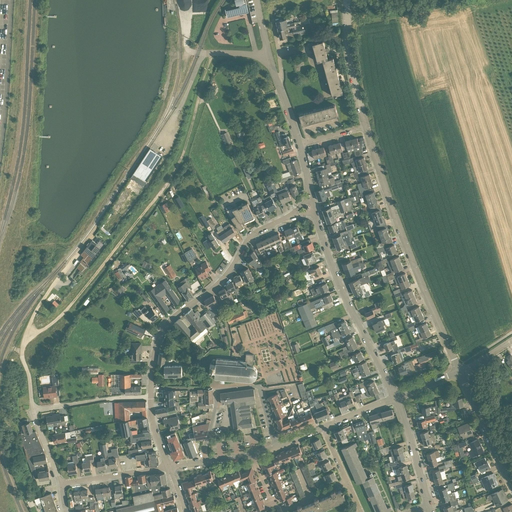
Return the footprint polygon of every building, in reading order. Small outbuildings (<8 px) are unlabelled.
[(235,0),(237,4),(238,4),(239,7),(225,10),(227,17),(249,12),(245,0),(243,0),(244,0),(243,0),(235,0)] [(278,30),(310,22),(314,21),(313,20),(312,20),(312,21),(309,21),(309,19),(293,23),(292,18),(276,22),(278,30)] [(310,32),(308,27),(315,25),(314,21),(310,22),(278,30),(280,38),(282,39),(310,32)] [(317,62),(323,61),(328,59),(326,53),(329,52),(330,51),(329,49),(328,48),(325,49),(323,41),(313,44),(317,62)] [(333,58),(328,59),(323,61),(327,78),(338,75),(336,68),(339,68),(339,66),(339,64),(338,63),(335,64),(333,58)] [(295,71),(300,71),(300,65),(304,65),(304,62),(295,62),(295,71)] [(338,75),(327,78),(332,96),(335,96),(335,97),(337,96),(337,95),(343,94),(341,86),(344,85),(344,84),(344,82),(342,81),(340,82),(338,75)] [(335,105),(316,110),(319,121),(325,119),(327,120),(330,119),(330,118),(338,116),(335,105)] [(312,122),(319,121),(316,110),(299,115),(302,125),(308,124),(309,125),(313,124),(312,122)] [(285,133),(280,135),(279,131),(275,133),(278,141),(280,147),(286,145),(287,148),(292,146),(288,136),(287,137),(285,133)] [(354,150),(354,151),(360,150),(359,146),(357,138),(351,140),(353,148),(354,150)] [(345,141),(347,150),(353,148),(351,140),(345,141)] [(334,144),(337,153),(343,151),(340,143),(334,144)] [(331,154),(337,153),(334,144),(328,146),(331,154)] [(318,149),(320,157),(326,156),(324,147),(318,149)] [(163,157),(150,148),(130,178),(131,179),(139,184),(144,187),(146,182),(163,157)] [(314,159),(320,157),(318,149),(312,151),(312,152),(313,155),(314,159)] [(364,157),(356,160),(357,166),(366,163),(364,157)] [(275,185),(287,180),(294,178),(293,175),(301,172),(296,160),(292,162),(290,158),(283,161),(284,164),(287,164),(291,175),(274,181),(269,170),(266,171),(271,184),(272,186),(275,185)] [(355,172),(353,172),(354,176),(364,173),(363,170),(368,169),(366,163),(357,166),(353,167),(355,172)] [(330,164),(327,164),(324,165),(325,169),(316,171),(318,178),(328,176),(327,173),(332,172),(330,164)] [(248,167),(244,169),(248,179),(252,177),(248,167)] [(371,180),(369,174),(365,175),(364,173),(354,176),(355,179),(359,177),(361,176),(363,182),(371,180)] [(330,186),(333,185),(331,178),(329,178),(328,176),(318,178),(320,185),(328,183),(329,186),(330,186)] [(364,192),(371,189),(370,186),(373,186),(371,180),(363,182),(364,188),(359,190),(360,193),(364,192)] [(326,197),(327,197),(331,196),(329,191),(332,190),(338,188),(337,183),(333,185),(330,186),(329,186),(315,191),(319,201),(322,200),(326,198),(326,197)] [(275,185),(272,186),(273,189),(276,195),(277,199),(280,198),(282,203),(286,201),(282,190),(277,191),(275,185)] [(282,189),(282,190),(286,201),(291,199),(289,195),(292,194),(290,188),(289,186),(285,187),(286,188),(282,189)] [(293,196),(299,193),(296,186),(290,188),(292,194),(293,196)] [(371,189),(364,192),(365,195),(367,201),(376,198),(374,192),(375,192),(374,188),(371,189)] [(276,195),(273,189),(269,191),(271,194),(263,199),(265,202),(265,203),(267,207),(268,207),(270,211),(270,210),(270,211),(273,209),(276,207),(273,201),(274,201),(272,198),(271,197),(276,195)] [(359,201),(359,199),(357,195),(337,202),(338,205),(340,209),(336,210),(336,209),(332,211),(330,207),(322,210),(325,218),(328,217),(328,216),(329,216),(342,211),(342,213),(353,208),(352,204),(359,201)] [(367,201),(370,207),(370,210),(380,206),(379,203),(378,204),(376,198),(367,201)] [(259,208),(255,210),(259,217),(265,214),(262,209),(265,207),(262,201),(258,203),(259,204),(257,205),(259,208)] [(164,213),(170,209),(167,203),(161,206),(164,213)] [(237,207),(237,208),(233,209),(232,208),(231,208),(227,211),(239,230),(240,229),(239,229),(241,228),(242,230),(245,228),(241,222),(244,221),(245,223),(248,222),(247,220),(249,219),(249,221),(252,220),(251,218),(254,217),(248,203),(242,205),(243,206),(238,209),(238,207),(237,207)] [(370,210),(372,213),(374,219),(382,216),(380,210),(381,209),(380,206),(370,210)] [(328,216),(328,217),(325,218),(327,224),(336,220),(335,218),(343,215),(342,213),(342,211),(329,216),(328,216)] [(209,225),(203,215),(199,218),(205,228),(209,225)] [(376,225),(377,228),(380,226),(386,224),(385,221),(384,222),(382,216),(374,219),(376,225)] [(211,227),(215,224),(211,218),(207,220),(209,224),(211,227)] [(341,230),(344,229),(341,221),(328,226),(330,232),(340,229),(341,230)] [(223,228),(230,238),(236,234),(232,227),(232,228),(229,223),(227,225),(223,228)] [(386,224),(380,226),(381,229),(378,230),(380,236),(388,234),(386,228),(388,227),(386,224)] [(298,245),(310,239),(304,242),(301,234),(297,226),(291,229),(294,236),(295,237),(298,245)] [(223,243),(230,238),(223,228),(219,230),(217,232),(219,236),(223,243)] [(285,231),(288,238),(294,236),(291,229),(291,228),(285,231)] [(335,244),(350,238),(347,230),(340,233),(341,235),(333,238),(335,244)] [(207,249),(212,246),(213,249),(214,249),(213,248),(216,247),(219,245),(211,233),(208,235),(210,237),(207,239),(207,240),(203,242),(207,249)] [(276,244),(282,241),(279,233),(273,236),(276,244)] [(381,246),(384,245),(387,244),(393,242),(392,239),(390,240),(388,234),(380,236),(382,242),(380,243),(381,246)] [(271,246),(276,244),(273,236),(267,238),(271,246)] [(265,249),(271,246),(267,238),(262,241),(265,249)] [(351,248),(357,246),(356,243),(352,244),(350,238),(335,244),(337,250),(345,247),(350,245),(351,248)] [(310,239),(298,245),(292,247),(290,248),(291,253),(297,250),(299,254),(314,248),(312,242),(311,243),(310,239)] [(97,246),(98,245),(92,240),(81,254),(84,257),(80,261),(86,265),(92,257),(93,258),(100,249),(95,245),(96,245),(97,246)] [(258,256),(260,259),(263,257),(261,253),(260,251),(265,249),(262,241),(256,243),(258,248),(255,249),(258,256)] [(384,245),(381,246),(377,248),(379,253),(387,250),(389,255),(397,252),(394,245),(385,248),(384,245)] [(262,266),(261,264),(260,261),(254,251),(250,254),(248,258),(248,260),(252,265),(254,264),(257,267),(258,269),(262,266)] [(317,261),(315,257),(313,252),(304,256),(308,265),(317,261)] [(357,258),(357,259),(343,264),(343,265),(343,266),(343,267),(344,267),(345,270),(360,265),(363,263),(361,257),(357,258)] [(398,257),(390,260),(393,266),(401,263),(398,257)] [(209,275),(207,272),(211,270),(210,269),(206,262),(201,265),(202,266),(196,269),(200,277),(201,276),(202,279),(209,275)] [(403,269),(401,263),(393,266),(389,267),(391,272),(386,275),(387,275),(388,278),(390,277),(396,274),(395,272),(403,269)] [(176,275),(170,265),(164,269),(168,275),(169,275),(171,279),(176,275)] [(361,268),(360,265),(345,270),(346,273),(346,274),(346,275),(347,275),(347,276),(355,273),(354,270),(361,268)] [(319,266),(313,269),(311,266),(302,270),(307,282),(303,283),(305,287),(315,283),(312,278),(316,276),(322,274),(319,266)] [(253,278),(248,268),(241,272),(244,278),(246,281),(249,279),(250,280),(253,278)] [(123,276),(119,270),(115,273),(118,279),(123,276)] [(372,273),(370,270),(361,273),(363,277),(349,283),(352,289),(364,284),(366,283),(364,277),(372,273)] [(405,273),(397,276),(397,277),(394,279),(396,284),(399,283),(408,279),(405,273)] [(240,275),(234,278),(237,284),(237,286),(243,283),(244,285),(247,284),(246,281),(244,278),(242,279),(240,275)] [(408,279),(399,283),(402,289),(410,285),(408,279)] [(149,291),(161,308),(164,312),(169,309),(161,297),(167,293),(175,305),(180,301),(177,297),(165,280),(149,291)] [(194,297),(193,296),(184,283),(182,281),(177,284),(179,287),(188,301),(194,297)] [(237,286),(237,284),(234,286),(232,282),(226,285),(228,289),(230,292),(236,289),(237,292),(240,290),(237,286)] [(267,283),(266,284),(265,283),(261,286),(263,290),(270,286),(267,282),(266,282),(267,283)] [(326,283),(315,288),(317,294),(329,290),(326,283)] [(367,291),(364,284),(352,289),(354,295),(362,292),(363,295),(362,295),(363,298),(367,296),(365,292),(367,291)] [(122,285),(112,292),(118,297),(122,295),(121,293),(122,292),(121,292),(124,289),(124,290),(125,289),(122,285)] [(230,299),(233,305),(235,303),(232,297),(230,292),(228,289),(226,291),(225,288),(219,291),(222,298),(225,297),(227,301),(230,299)] [(403,291),(400,292),(394,294),(396,297),(401,295),(403,300),(406,299),(414,296),(412,290),(404,293),(403,291)] [(330,294),(313,301),(316,308),(322,306),(322,305),(326,303),(327,303),(328,303),(329,302),(333,300),(330,294)] [(204,301),(208,308),(210,311),(219,306),(218,303),(213,295),(204,301)] [(414,296),(406,299),(409,305),(417,302),(414,296)] [(381,305),(379,302),(374,304),(376,307),(369,310),(369,311),(365,313),(368,318),(375,315),(373,311),(377,310),(377,311),(381,309),(379,305),(381,305)] [(303,320),(307,329),(317,325),(315,320),(308,303),(298,307),(302,318),(303,320)] [(140,309),(137,311),(136,309),(133,313),(138,318),(141,315),(143,313),(143,312),(148,316),(148,315),(153,320),(156,318),(157,318),(158,317),(158,316),(159,315),(151,307),(148,310),(145,306),(141,310),(140,309)] [(413,316),(422,312),(419,306),(411,310),(408,311),(407,309),(401,311),(403,314),(408,312),(410,317),(413,316)] [(194,313),(191,310),(186,314),(189,318),(194,325),(200,320),(206,329),(216,321),(212,315),(210,310),(201,317),(196,312),(194,313)] [(243,318),(245,317),(248,316),(247,313),(244,313),(244,312),(227,318),(229,323),(243,318)] [(408,328),(414,326),(414,325),(417,324),(416,322),(424,318),(422,312),(413,316),(415,320),(412,321),(412,322),(409,324),(408,322),(406,323),(408,328)] [(196,336),(199,333),(195,328),(189,332),(184,325),(179,319),(175,323),(194,343),(199,338),(196,336)] [(385,328),(383,325),(381,320),(378,322),(378,323),(376,324),(376,323),(374,324),(373,325),(376,332),(385,328)] [(329,325),(333,333),(336,332),(340,330),(348,326),(345,321),(337,325),(335,322),(329,325)] [(143,330),(144,328),(133,323),(131,327),(127,325),(125,330),(141,338),(142,334),(143,335),(145,331),(143,330)] [(418,326),(421,332),(429,329),(426,323),(418,326)] [(340,330),(336,332),(339,337),(350,332),(348,326),(340,330)] [(415,340),(417,343),(422,341),(421,338),(423,338),(431,335),(429,329),(421,332),(418,334),(420,338),(415,340)] [(384,344),(386,350),(392,348),(393,351),(398,349),(395,340),(398,339),(396,335),(389,338),(390,342),(384,344)] [(346,343),(347,345),(342,348),(355,342),(352,336),(341,342),(343,344),(346,343)] [(358,347),(355,342),(342,348),(343,351),(339,353),(341,358),(346,356),(345,353),(358,347)] [(130,363),(137,363),(137,359),(141,359),(141,354),(141,352),(141,343),(132,343),(132,359),(129,359),(130,363)] [(298,344),(292,345),(295,353),(300,351),(298,344)] [(399,350),(400,353),(392,355),(393,358),(392,358),(393,359),(392,359),(393,363),(394,363),(394,364),(401,361),(404,360),(401,352),(405,350),(404,348),(399,350)] [(360,351),(352,355),(353,355),(349,357),(350,359),(353,357),(356,362),(363,358),(362,354),(360,355),(359,352),(360,352),(360,351)] [(257,372),(257,371),(257,370),(256,370),(256,369),(256,368),(255,368),(255,367),(254,367),(253,366),(254,355),(246,354),(245,361),(231,360),(216,359),(216,360),(215,360),(215,359),(214,359),(213,359),(213,360),(212,360),(212,361),(211,363),(210,363),(210,369),(211,369),(211,374),(211,375),(212,376),(213,376),(214,376),(215,376),(215,378),(220,378),(220,381),(220,382),(224,383),(224,381),(224,379),(249,381),(250,381),(251,381),(252,380),(253,380),(254,379),(255,379),(256,378),(256,377),(257,376),(257,375),(257,374),(257,373),(257,372)] [(427,354),(418,358),(419,362),(429,359),(427,354)] [(413,363),(412,360),(404,362),(405,364),(401,365),(402,367),(399,368),(401,374),(403,374),(403,375),(405,376),(407,375),(408,375),(410,375),(411,374),(414,373),(416,371),(413,363)] [(338,367),(336,361),(329,363),(331,370),(338,367)] [(351,370),(353,373),(368,367),(366,361),(358,364),(355,366),(356,368),(351,370)] [(182,376),(182,366),(164,366),(165,376),(182,376)] [(98,367),(82,367),(82,375),(98,374),(98,367)] [(368,367),(353,373),(355,377),(362,374),(363,376),(370,373),(368,367)] [(126,394),(141,394),(141,386),(130,387),(129,378),(142,378),(142,374),(111,375),(111,388),(125,387),(126,394)] [(363,387),(364,389),(365,392),(366,391),(376,387),(374,381),(368,383),(367,380),(359,384),(361,389),(363,387)] [(55,386),(44,387),(45,398),(57,396),(55,386)] [(198,394),(198,395),(198,396),(201,395),(202,403),(198,403),(198,408),(213,408),(212,389),(210,389),(210,387),(207,387),(207,389),(205,389),(205,390),(197,390),(197,391),(198,394)] [(367,395),(368,397),(379,392),(376,387),(366,391),(367,395)] [(245,405),(250,405),(256,404),(254,394),(256,394),(255,389),(220,393),(221,404),(227,403),(241,401),(245,401),(245,405)] [(349,394),(347,395),(344,396),(349,407),(355,405),(352,398),(354,397),(357,402),(354,397),(352,391),(349,392),(349,394)] [(281,399),(279,396),(278,393),(268,398),(269,400),(270,400),(271,403),(281,399)] [(343,410),(349,407),(344,396),(339,398),(337,393),(335,394),(333,394),(336,400),(339,399),(343,410)] [(174,398),(165,398),(165,405),(170,405),(170,406),(175,405),(175,406),(179,406),(179,402),(175,402),(175,401),(174,401),(174,398)] [(321,419),(324,418),(318,404),(316,398),(309,400),(310,407),(315,405),(317,412),(315,413),(318,420),(319,420),(321,420),(321,419)] [(451,401),(451,404),(452,407),(446,408),(447,411),(455,410),(455,407),(463,406),(462,398),(459,399),(458,398),(457,399),(454,400),(451,401)] [(283,404),(282,402),(281,399),(271,403),(272,406),(271,406),(272,409),(283,404)] [(146,410),(146,402),(146,401),(115,402),(116,420),(129,419),(129,411),(146,410)] [(231,407),(232,415),(234,429),(253,426),(250,405),(245,405),(245,401),(241,401),(227,403),(227,405),(229,407),(231,407)] [(321,403),(318,404),(324,418),(326,417),(327,417),(328,417),(329,416),(330,416),(326,408),(324,409),(321,403)] [(283,404),(272,409),(273,411),(274,410),(276,413),(283,410),(281,407),(284,406),(283,404)] [(156,410),(157,416),(165,414),(165,415),(169,414),(181,411),(180,406),(179,406),(175,406),(175,405),(170,406),(170,407),(156,410)] [(437,413),(436,410),(432,410),(430,411),(429,407),(422,408),(423,415),(437,413)] [(369,416),(371,423),(375,422),(394,417),(392,409),(381,412),(369,416)] [(275,420),(276,419),(282,417),(287,415),(286,412),(284,413),(283,410),(276,413),(277,416),(276,417),(276,419),(275,420),(275,421),(275,420)] [(298,412),(299,414),(304,425),(306,424),(306,423),(309,422),(306,414),(304,410),(298,412)] [(312,421),(314,420),(310,410),(308,411),(309,413),(306,414),(309,422),(311,420),(312,421)] [(62,426),(66,425),(65,421),(64,416),(60,416),(60,413),(55,414),(56,415),(46,417),(48,426),(49,430),(53,429),(53,426),(61,424),(62,426)] [(295,419),(298,426),(301,425),(301,426),(304,425),(299,414),(297,415),(298,418),(295,419)] [(195,440),(206,437),(211,421),(207,420),(206,424),(196,426),(194,420),(200,418),(199,415),(192,418),(193,425),(192,425),(194,430),(194,433),(195,440)] [(438,415),(435,416),(435,415),(425,418),(425,419),(417,421),(419,428),(427,425),(427,422),(436,420),(439,419),(438,415)] [(180,427),(177,416),(163,420),(164,426),(167,426),(167,425),(169,424),(170,430),(180,427)] [(147,417),(143,418),(119,422),(122,436),(130,435),(132,435),(131,431),(130,430),(129,425),(135,423),(138,422),(139,424),(140,426),(149,424),(147,417)] [(279,427),(278,427),(280,432),(284,422),(282,417),(276,419),(279,427)] [(289,419),(289,420),(292,426),(292,427),(291,427),(292,427),(293,429),(295,428),(295,427),(298,426),(295,419),(292,420),(291,418),(289,419)] [(28,423),(28,421),(27,419),(22,421),(22,422),(20,422),(21,425),(22,425),(24,431),(21,433),(22,436),(21,436),(22,436),(36,431),(33,432),(30,422),(28,423)] [(280,432),(285,430),(284,429),(292,426),(289,420),(284,422),(280,432)] [(364,440),(363,434),(367,433),(366,430),(366,429),(367,428),(367,427),(366,426),(365,426),(364,421),(355,424),(360,441),(364,440)] [(472,422),(458,428),(461,435),(462,434),(464,438),(473,434),(470,427),(473,425),(472,422)] [(346,437),(344,432),(351,429),(352,433),(356,431),(355,424),(350,425),(343,429),(342,429),(334,432),(338,441),(346,437)] [(22,436),(25,450),(34,448),(41,445),(36,431),(22,436)] [(368,433),(369,436),(371,444),(376,443),(373,431),(368,433)] [(420,433),(422,439),(434,436),(433,433),(428,434),(427,431),(420,433)] [(67,440),(68,440),(67,438),(71,438),(70,432),(52,435),(54,443),(67,440)] [(132,435),(130,435),(131,443),(137,442),(138,449),(128,451),(129,453),(136,452),(142,451),(145,451),(145,449),(146,449),(146,447),(153,446),(152,440),(151,440),(150,432),(143,433),(132,435)] [(185,455),(181,447),(175,432),(166,435),(169,443),(168,443),(171,451),(173,457),(176,459),(185,455)] [(190,438),(183,440),(190,458),(197,455),(192,440),(195,440),(194,433),(189,434),(190,438)] [(435,439),(434,436),(422,439),(424,445),(431,443),(430,440),(435,439)] [(315,449),(322,445),(319,439),(312,442),(315,449)] [(483,451),(480,443),(478,439),(469,443),(472,450),(468,451),(470,457),(478,454),(479,454),(479,453),(483,452),(483,451)] [(346,459),(347,459),(356,455),(352,447),(357,445),(356,443),(347,447),(347,446),(342,449),(344,453),(346,456),(345,456),(346,459)] [(101,461),(97,461),(99,469),(106,468),(105,461),(109,460),(109,459),(108,453),(107,453),(106,444),(100,445),(102,455),(100,455),(101,461)] [(45,455),(46,455),(41,445),(34,448),(25,450),(27,458),(33,457),(45,455)] [(299,455),(302,453),(300,448),(299,446),(296,447),(296,446),(293,447),(297,458),(300,457),(299,455)] [(390,450),(391,452),(392,456),(396,455),(403,453),(401,446),(394,448),(390,450)] [(297,458),(293,447),(291,448),(291,449),(288,450),(291,458),(294,457),(295,459),(297,458)] [(118,455),(117,448),(111,449),(111,452),(108,453),(109,459),(109,460),(110,467),(117,466),(115,456),(118,455)] [(142,451),(136,452),(137,460),(140,460),(144,459),(145,467),(157,465),(157,464),(158,463),(159,463),(158,455),(157,455),(156,451),(151,452),(149,452),(149,450),(145,451),(142,451)] [(288,459),(291,458),(288,450),(285,452),(285,451),(283,451),(287,462),(289,461),(288,459)] [(317,453),(319,460),(327,456),(324,450),(318,453),(317,453)] [(440,456),(439,453),(438,450),(426,454),(428,460),(436,458),(440,456)] [(285,463),(287,462),(283,451),(280,452),(281,454),(278,455),(281,462),(284,461),(285,463)] [(399,464),(398,461),(405,459),(403,453),(396,455),(397,458),(393,459),(394,462),(393,462),(388,463),(389,467),(391,466),(394,466),(399,464)] [(46,455),(45,455),(33,457),(27,458),(30,466),(47,462),(46,455)] [(72,456),(74,464),(68,465),(68,468),(68,470),(69,469),(69,474),(77,472),(76,464),(79,463),(78,455),(72,456)] [(87,462),(83,463),(84,471),(91,470),(90,462),(94,461),(93,455),(86,456),(87,462)] [(280,469),(278,466),(278,463),(281,462),(278,455),(275,456),(274,455),(272,456),(274,460),(276,467),(278,470),(280,469)] [(358,461),(356,455),(347,459),(349,462),(348,462),(349,465),(350,465),(358,461)] [(481,472),(488,469),(490,468),(489,464),(487,464),(485,457),(473,462),(476,467),(478,466),(481,472)] [(430,466),(442,463),(441,460),(437,461),(436,458),(428,460),(430,466)] [(260,463),(272,468),(276,467),(274,460),(267,463),(266,461),(260,463)] [(321,464),(324,470),(332,467),(329,461),(321,464)] [(358,461),(350,465),(351,468),(350,468),(352,471),(353,471),(361,467),(358,461)] [(40,480),(50,478),(47,462),(30,466),(35,479),(39,478),(40,480)] [(262,469),(265,468),(268,475),(274,472),(272,468),(260,463),(262,469)] [(451,463),(445,465),(442,466),(443,468),(432,471),(434,478),(441,476),(440,472),(444,471),(444,469),(446,468),(452,466),(451,463)] [(408,472),(406,465),(400,467),(399,464),(394,466),(391,466),(392,470),(396,469),(397,475),(408,472)] [(243,480),(247,479),(252,467),(246,469),(247,471),(240,474),(243,480)] [(355,477),(364,473),(361,467),(353,471),(354,474),(353,474),(355,477)] [(233,473),(237,483),(240,481),(243,480),(240,474),(238,470),(236,471),(236,472),(233,473)] [(266,476),(266,475),(265,476),(266,476),(268,475),(269,477),(270,477),(271,480),(278,477),(276,474),(279,473),(278,470),(274,472),(268,475),(266,476)] [(205,474),(208,481),(215,479),(213,474),(212,475),(210,471),(208,472),(208,473),(205,474)] [(326,475),(329,481),(337,478),(334,472),(326,475)] [(403,480),(410,478),(408,472),(397,475),(396,475),(398,481),(392,483),(389,483),(390,487),(397,485),(404,483),(400,484),(399,481),(403,480)] [(164,484),(166,484),(166,483),(165,473),(156,474),(150,475),(146,475),(146,474),(138,476),(139,480),(139,483),(140,483),(140,484),(131,485),(135,504),(144,502),(146,501),(152,500),(154,500),(155,499),(172,495),(170,488),(166,489),(164,484)] [(228,474),(232,485),(237,483),(233,473),(231,474),(230,473),(228,474)] [(364,473),(355,477),(357,480),(356,481),(357,483),(362,481),(367,479),(364,473)] [(498,484),(496,479),(494,473),(481,479),(486,490),(498,484)] [(201,486),(203,485),(199,474),(197,475),(197,476),(194,477),(195,479),(197,485),(200,484),(201,486)] [(202,474),(199,474),(203,485),(205,484),(204,482),(208,481),(205,474),(202,475),(202,474)] [(226,476),(223,477),(226,485),(229,483),(230,486),(232,485),(228,474),(225,475),(226,476)] [(139,483),(139,480),(135,480),(135,481),(132,481),(132,476),(125,477),(127,486),(131,485),(140,484),(140,483),(139,483)] [(436,484),(447,481),(446,478),(442,479),(441,476),(434,478),(436,484)] [(227,488),(226,485),(223,477),(220,479),(219,478),(217,479),(221,489),(223,488),(223,490),(227,488)] [(279,480),(278,477),(271,480),(272,483),(271,483),(272,486),(282,481),(282,479),(279,480)] [(366,487),(374,483),(372,477),(368,479),(367,479),(362,481),(364,484),(365,484),(366,487)] [(195,479),(195,480),(187,482),(187,481),(182,483),(192,488),(197,486),(197,485),(195,479)] [(257,479),(255,480),(249,483),(244,485),(245,487),(248,486),(249,489),(256,486),(255,483),(256,483),(255,480),(257,480),(257,479)] [(283,483),(282,481),(272,486),(273,488),(274,487),(276,490),(282,487),(281,484),(283,483)] [(455,489),(455,488),(453,482),(447,485),(448,487),(438,490),(440,496),(448,494),(447,491),(455,489)] [(184,488),(185,488),(187,495),(194,493),(192,488),(182,483),(184,488)] [(374,483),(366,487),(365,487),(366,490),(367,490),(369,493),(377,489),(374,483)] [(402,493),(402,494),(413,490),(412,484),(404,486),(404,483),(397,485),(398,488),(399,488),(401,494),(402,493)] [(114,493),(115,498),(120,497),(120,496),(123,496),(122,492),(122,485),(115,486),(116,493),(114,493)] [(248,493),(249,495),(259,491),(258,489),(257,489),(256,486),(249,489),(250,492),(248,493)] [(102,488),(104,499),(104,500),(108,499),(111,499),(110,495),(111,495),(110,491),(109,487),(102,488)] [(283,490),(282,487),(276,490),(277,493),(276,494),(276,496),(287,492),(286,489),(283,490)] [(96,489),(97,500),(104,499),(102,488),(96,489)] [(377,489),(369,493),(368,493),(369,496),(370,496),(371,499),(380,495),(377,489)] [(507,500),(504,493),(502,489),(487,496),(488,501),(494,498),(497,505),(507,500)] [(90,506),(95,504),(94,503),(93,496),(88,497),(88,495),(87,490),(81,491),(82,498),(82,502),(89,501),(90,501),(90,506)] [(326,497),(330,507),(346,500),(343,494),(344,494),(343,492),(342,490),(336,492),(335,490),(331,492),(332,494),(326,497)] [(413,490),(402,494),(403,497),(404,500),(415,497),(413,490)] [(76,503),(78,503),(78,506),(75,507),(76,510),(83,508),(82,502),(82,498),(81,491),(74,492),(76,503)] [(259,491),(249,495),(250,498),(252,497),(253,500),(260,497),(259,494),(260,493),(259,491)] [(194,493),(187,495),(186,495),(186,494),(185,494),(187,498),(188,498),(189,501),(196,498),(195,495),(198,494),(197,492),(194,493)] [(282,500),(287,498),(285,495),(288,494),(287,492),(276,496),(277,498),(279,498),(280,501),(282,500)] [(448,494),(440,496),(442,502),(449,500),(450,503),(456,501),(455,495),(453,496),(452,492),(448,494)] [(57,511),(58,511),(51,493),(47,495),(40,497),(42,502),(42,503),(44,508),(45,511),(57,511)] [(175,501),(174,495),(172,495),(154,500),(156,511),(160,511),(164,511),(162,505),(175,501)] [(287,498),(282,500),(283,502),(284,502),(285,505),(293,502),(291,499),(294,498),(293,495),(287,498)] [(373,502),(374,505),(382,501),(380,495),(371,499),(370,499),(372,503),(373,502)] [(254,502),(252,503),(253,506),(263,501),(262,499),(261,500),(260,497),(253,500),(254,502)] [(311,511),(317,511),(330,507),(326,497),(319,500),(318,497),(314,499),(315,501),(308,505),(311,511)] [(189,506),(200,503),(200,501),(197,501),(196,498),(189,501),(190,504),(189,504),(189,506)] [(156,511),(154,500),(152,500),(146,501),(144,502),(135,504),(130,505),(127,506),(123,507),(116,509),(116,511),(156,511)] [(444,508),(444,511),(450,511),(457,510),(455,505),(459,504),(458,500),(457,500),(456,501),(450,503),(451,505),(444,508)] [(263,501),(253,506),(254,508),(256,507),(257,510),(265,507),(263,504),(264,504),(263,501)] [(382,501),(374,505),(373,506),(375,509),(375,508),(377,511),(376,511),(385,511),(392,509),(390,507),(386,509),(382,501)] [(192,511),(200,511),(201,511),(202,511),(203,511),(201,505),(200,503),(189,506),(190,509),(191,509),(192,511)]
